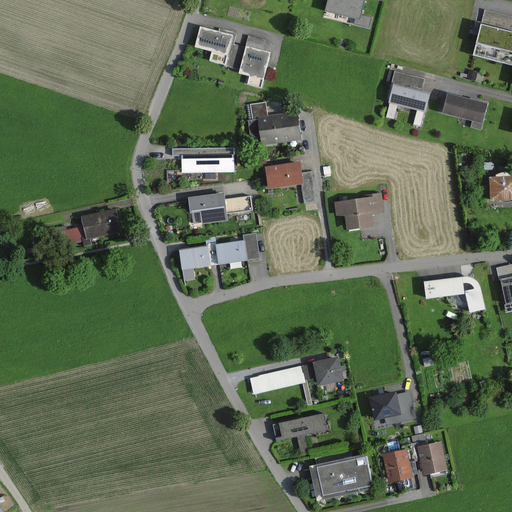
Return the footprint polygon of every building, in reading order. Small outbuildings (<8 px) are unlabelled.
[(329,0),(327,11),(360,20),(365,0),(329,0)] [(511,16),(487,9),(484,21),(511,28),(511,16)] [(476,55),(511,63),(511,31),(484,24),(476,55)] [(211,61),(226,65),(234,36),(201,27),(196,47),(214,52),(211,61)] [(249,84),(262,88),(271,53),(265,51),(267,40),(250,36),(241,73),(251,76),(249,84)] [(395,118),(398,105),(419,110),(415,124),(423,126),(431,93),(423,91),(425,84),(427,78),(397,71),(389,103),(391,103),(388,116),(395,118)] [(488,104),(449,94),(444,112),(475,119),(473,126),(482,128),(488,104)] [(273,117),(271,102),(255,104),(258,119),(254,120),(256,137),(266,135),(267,143),(305,137),(302,113),(273,117)] [(187,171),(239,170),(238,147),(177,148),(177,152),(177,155),(186,155),(187,171)] [(309,203),(321,201),(316,171),(307,173),(305,162),(271,167),(274,187),(306,182),(309,203)] [(492,200),(511,198),(511,173),(509,173),(505,172),(500,173),(496,175),(497,177),(490,178),(492,200)] [(235,220),(234,213),(232,198),(231,192),(193,196),(195,213),(206,212),(207,224),(235,220)] [(376,209),(387,208),(385,194),(374,195),(374,198),(342,202),(343,214),(351,213),(353,228),(378,225),(376,209)] [(256,210),(255,195),(232,198),(234,213),(256,210)] [(87,239),(87,238),(124,230),(120,210),(87,217),(90,231),(86,232),(85,227),(77,229),(69,230),(68,226),(48,230),(51,240),(60,238),(61,243),(62,248),(72,246),(71,243),(87,239)] [(35,247),(31,228),(22,230),(26,249),(35,247)] [(16,232),(6,234),(10,252),(20,251),(16,232)] [(249,241),(222,244),(225,264),(262,259),(264,258),(261,233),(248,235),(249,241)] [(214,245),(184,249),(188,279),(199,278),(198,268),(216,265),(214,245)] [(511,304),(511,264),(501,267),(503,280),(506,279),(511,304)] [(486,283),(483,280),(479,277),(475,277),(429,282),(431,298),(462,294),(463,297),(464,299),(466,301),(469,302),(472,302),(474,301),(477,312),(493,308),(488,288),(486,283)] [(306,379),(318,376),(319,383),(343,378),(338,357),(303,365),(306,379)] [(292,385),(289,369),(251,377),(255,393),(292,385)] [(397,389),(370,396),(375,419),(402,413),(397,389)] [(273,423),(277,440),(299,435),(302,450),(310,448),(306,433),(327,429),(324,412),(273,423)] [(442,442),(420,447),(425,473),(447,468),(442,442)] [(407,449),(385,454),(391,480),(413,476),(407,449)] [(366,454),(310,466),(312,473),(317,499),(373,487),(366,454)]
